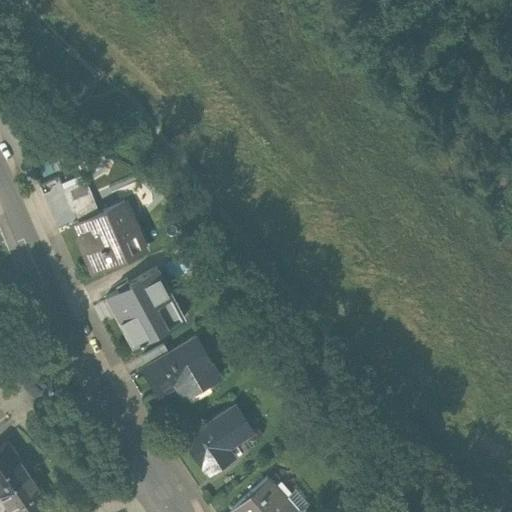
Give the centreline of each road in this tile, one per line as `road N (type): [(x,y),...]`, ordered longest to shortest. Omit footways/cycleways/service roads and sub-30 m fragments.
road 1 (track): [(116,84),(337,348),(496,511)]
road 2 (residential): [(175,511),(87,366),(0,174)]
road 3 (track): [(21,0),(60,45),(116,84)]
